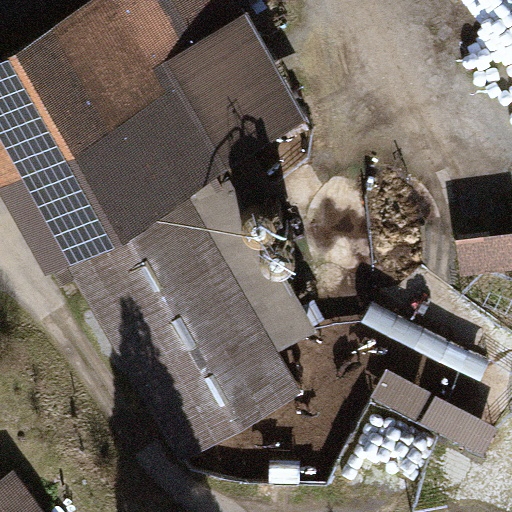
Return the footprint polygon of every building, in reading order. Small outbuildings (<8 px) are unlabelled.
[(232,0),(0,0),(0,180),(65,294),(81,285),(182,461),(300,394),(277,356),(320,331),(225,166),(303,122),(232,0)] [(511,0),(446,0),(486,165),(511,159),(511,0)] [(491,248),(511,246),(511,209),(460,213),(464,285),(494,283),(491,248)] [(436,382),(422,419),(488,443),(502,406),(436,382)] [(38,511),(10,474),(0,480),(0,511),(38,511)]
